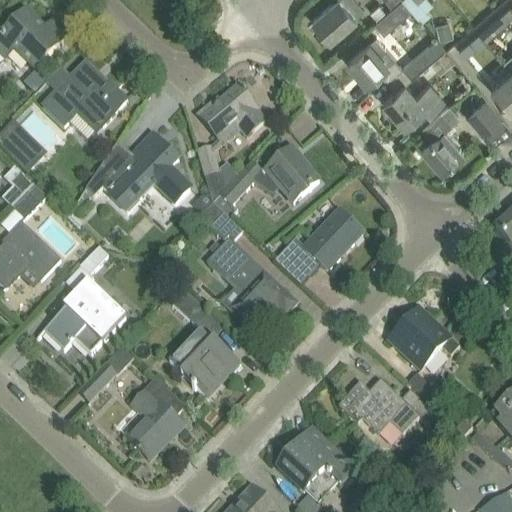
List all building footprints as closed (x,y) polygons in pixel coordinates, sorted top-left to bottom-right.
[(356,0),(334,0),(313,18),(332,39),(358,17),(357,16),(365,10),(356,0)] [(384,33),(413,10),(404,0),(402,0),(393,8),(375,23),(384,33)] [(404,0),(413,10),(419,18),(433,5),(429,0),(404,0)] [(505,11),(479,34),(485,41),(511,19),(505,11)] [(45,32),(26,15),(0,41),(0,67),(6,61),(6,62),(15,53),(37,73),(70,38),(54,22),(45,32)] [(449,21),(436,25),(441,41),(454,37),(449,21)] [(370,41),(349,59),(368,82),(380,72),(387,81),(403,67),(411,61),(403,52),(395,59),(386,48),(376,36),(370,41)] [(436,39),(411,61),(403,67),(412,78),(445,50),(436,39)] [(470,42),(459,51),(466,59),(476,50),(470,42)] [(57,96),(45,109),(65,128),(68,125),(88,145),(103,129),(103,130),(128,105),(87,65),(71,82),(63,73),(48,88),(57,96)] [(511,70),(491,88),(511,111),(511,110),(511,70)] [(406,82),(384,101),(405,125),(426,108),(431,114),(445,102),(430,84),(417,95),(406,82)] [(268,124),(257,112),(258,111),(247,98),(248,97),(245,93),(244,94),(239,89),(200,122),(219,144),(237,130),(248,142),(268,124)] [(483,135),(503,118),(487,100),(468,117),(483,135)] [(441,111),(422,127),(432,139),(423,147),(443,169),(445,168),(447,170),(453,165),(451,163),(463,152),(445,130),(452,124),(458,118),(447,106),(441,111)] [(15,126),(0,140),(0,146),(29,175),(42,162),(26,146),(31,142),(15,126)] [(180,163),(154,138),(126,167),(135,175),(111,199),(127,214),(154,187),(175,207),(191,191),(171,172),(180,163)] [(219,175),(212,150),(199,154),(206,179),(211,198),(213,208),(215,207),(222,198),(226,193),(219,175)] [(320,184),(293,152),(267,174),(294,206),(320,184)] [(252,165),(226,193),(222,198),(215,207),(231,222),(239,214),(234,209),(264,177),(252,165)] [(103,168),(83,198),(69,219),(81,231),(96,207),(116,176),(103,168)] [(24,199),(35,187),(16,170),(5,182),(24,199)] [(47,199),(39,191),(35,187),(24,199),(12,211),(25,223),(47,199)] [(204,218),(213,208),(211,198),(203,200),(194,209),(204,218)] [(244,235),(231,222),(215,207),(213,208),(204,218),(201,221),(228,247),(230,245),(233,248),(244,235)] [(340,213),(306,250),(300,244),(289,256),(311,276),(320,266),(329,274),(365,236),(340,213)] [(511,218),(496,232),(511,250),(511,218)] [(12,240),(0,252),(0,285),(7,292),(27,271),(41,285),(61,264),(22,226),(10,238),(12,240)] [(298,307),(233,248),(230,245),(228,247),(223,252),(216,245),(210,252),(217,259),(210,267),(237,293),(223,307),(230,313),(256,337),(279,312),(287,319),(298,307)] [(90,280),(90,279),(109,259),(100,251),(81,271),(90,280)] [(71,307),(36,344),(37,344),(45,336),(65,354),(75,343),(92,358),(126,322),(89,286),(70,306),(71,307)] [(173,307),(196,329),(209,315),(186,294),(173,307)] [(420,312),(390,344),(422,374),(443,351),(452,359),(460,350),(420,312)] [(182,378),(195,390),(193,391),(196,394),(197,392),(208,403),(209,401),(205,397),(225,376),(229,380),(241,367),(215,343),(214,344),(201,332),(171,363),(184,376),(182,378)] [(91,406),(119,378),(134,362),(123,351),(107,367),(79,395),(91,406)] [(418,378),(409,387),(427,403),(435,394),(418,378)] [(158,383),(147,394),(133,409),(145,420),(126,440),(138,451),(137,452),(140,455),(142,454),(148,460),(166,440),(170,444),(184,428),(176,420),(186,409),(158,383)] [(412,394),(403,403),(384,386),(373,397),(361,386),(339,410),(357,427),(363,422),(379,437),(390,425),(404,437),(420,420),(429,429),(438,419),(412,394)] [(509,439),(511,436),(511,400),(495,415),(503,423),(499,426),(509,439)] [(473,431),(465,424),(465,423),(457,432),(465,440),(473,431)] [(354,471),(313,432),(278,469),(305,495),(305,494),(309,498),(297,511),(324,511),(320,508),(341,485),(354,471)] [(477,436),(472,442),(471,443),(491,458),(496,452),(477,436)] [(511,471),(511,464),(496,452),(491,458),(510,474),(511,471)] [(276,511),(267,504),(253,490),(240,503),(244,507),(238,511),(276,511)] [(511,511),(511,500),(509,495),(494,504),(499,511),(511,511)]
